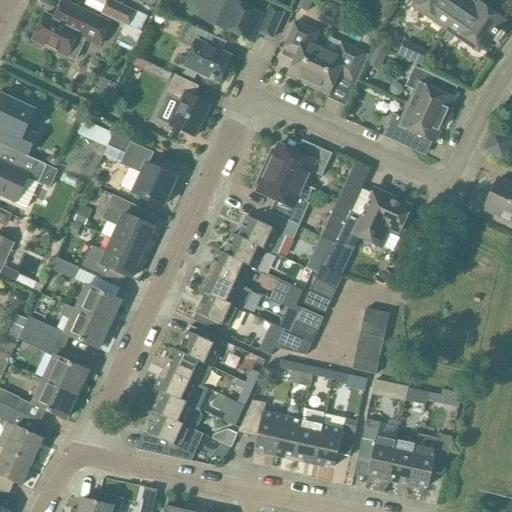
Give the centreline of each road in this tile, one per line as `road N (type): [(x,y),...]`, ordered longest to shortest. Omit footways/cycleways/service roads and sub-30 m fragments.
road 1 (residential): [(78,452),(238,112),(251,101),(271,105),(443,185),(511,61)]
road 2 (residential): [(336,511),(78,452)]
